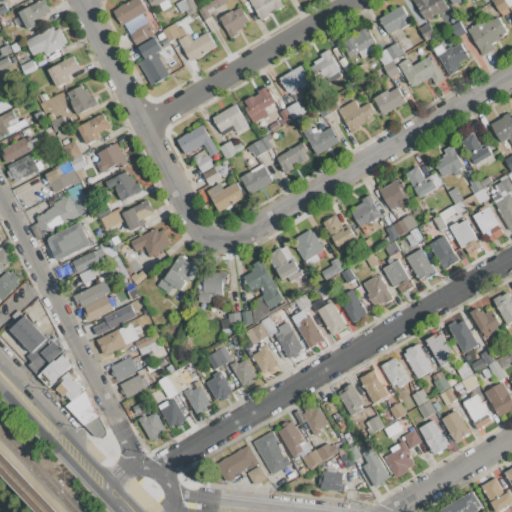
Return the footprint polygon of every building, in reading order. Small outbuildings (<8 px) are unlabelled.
[(19,12),(43,0),(45,0),(51,12),(38,18),(41,23),(28,30),(19,12)] [(122,25),(113,10),(130,0),(141,0),(147,10),(142,13),(147,22),(129,33),(124,24),(122,25)] [(153,7),(148,0),(167,0),(172,6),(163,11),(159,4),(153,7)] [(174,4),(181,0),(193,0),(198,8),(188,14),(186,10),(180,14),(174,4)] [(204,21),(197,10),(213,0),(215,0),(218,4),(207,10),(211,17),(204,21)] [(249,0),(282,0),(280,1),(283,6),(275,11),(274,10),(268,13),(270,15),(261,20),(249,0)] [(414,2),(417,0),(443,0),(449,9),(438,16),(436,12),(424,20),(414,2)] [(493,0),(504,0),(509,7),(499,13),(492,1),(493,0)] [(0,6),(5,4),(8,11),(0,14),(0,6)] [(379,18),(401,5),(411,23),(400,29),(399,27),(388,33),(379,18)] [(218,18),(233,10),(234,12),(241,7),(249,21),(244,24),(245,27),(238,31),(239,34),(230,39),(218,18)] [(468,29),(479,22),(481,25),(497,16),(507,34),(492,43),(495,48),(483,55),(479,48),(478,49),(470,36),(471,35),(468,29)] [(459,21),(466,33),(458,38),(451,26),(459,21)] [(147,22),(154,34),(136,45),(129,33),(147,22)] [(419,29),(428,23),(436,35),(426,40),(419,29)] [(162,31),(174,24),(180,35),(168,42),(162,31)] [(344,40),(366,27),(375,42),(349,58),(343,49),(348,46),(344,40)] [(26,41),(52,28),(54,31),(60,28),(68,44),(46,55),(43,50),(33,55),(26,41)] [(179,40),(187,35),(191,41),(208,31),(217,47),(191,61),(179,40)] [(137,47),(156,36),(163,49),(156,53),(168,74),(151,84),(138,62),(143,58),(137,47)] [(433,48),(441,43),(445,49),(459,41),(468,56),(459,62),(461,65),(456,67),(458,70),(449,76),(433,48)] [(386,49),(396,42),(403,53),(392,59),(386,49)] [(0,50),(0,47),(8,43),(12,52),(3,56),(0,50)] [(392,59),(383,65),(376,54),(386,49),(392,59)] [(311,67),(315,65),(313,62),(322,57),(320,54),(328,50),(340,70),(339,71),(341,75),(330,82),(326,76),(322,78),(321,76),(317,78),(311,67)] [(0,59),(7,56),(11,64),(0,69),(0,59)] [(49,69),(75,56),(81,69),(65,77),(67,82),(58,87),(49,69)] [(398,64),(408,58),(412,65),(428,56),(430,60),(432,58),(444,78),(435,84),(430,76),(412,87),(398,64)] [(392,59),(400,72),(389,79),(381,66),(383,65),(392,59)] [(21,66),(32,60),(37,69),(25,74),(21,66)] [(359,66),(364,63),(369,71),(364,74),(359,66)] [(280,78),(301,65),(310,79),(288,92),(280,78)] [(354,68),(360,78),(352,83),(345,73),(354,68)] [(67,92),(82,84),(85,90),(87,89),(91,97),(94,95),(98,104),(77,115),(70,102),(72,101),(67,92)] [(243,109),(248,106),(245,100),(253,95),(254,97),(260,93),(259,91),(266,87),(279,109),(267,116),(266,114),(251,123),(243,109)] [(374,98),(388,90),(389,92),(397,87),(405,101),(384,114),(374,98)] [(39,95),(45,92),(49,99),(42,102),(39,95)] [(0,94),(3,100),(8,97),(12,106),(0,112),(0,94)] [(337,110),(354,99),(359,108),(368,102),(374,111),(371,113),(374,119),(367,124),(365,121),(359,125),(361,128),(351,134),(337,110)] [(293,119),(286,108),(296,102),(300,107),(302,106),(305,111),(293,119)] [(213,117),(236,104),(248,125),(236,132),(234,128),(223,135),(213,117)] [(286,108),(293,119),(282,125),(279,121),(283,118),(279,112),(286,108)] [(0,116),(13,110),(19,121),(25,118),(29,125),(0,139),(0,116)] [(490,124),(510,112),(511,115),(511,122),(511,123),(511,124),(511,144),(508,138),(501,143),(490,124)] [(77,127),(104,113),(110,126),(94,134),(96,140),(86,145),(77,127)] [(51,122),(62,116),(67,125),(55,131),(51,122)] [(268,126),(277,121),(281,126),(272,132),(268,126)] [(177,139),(201,124),(218,152),(211,157),(203,144),(186,154),(177,139)] [(299,130),(309,124),(312,129),(315,127),(319,134),(330,127),(339,141),(315,156),(299,130)] [(266,151),(259,140),(270,133),(273,138),(268,141),(272,147),(266,151)] [(461,140),(472,133),(482,149),(487,146),(492,154),(476,164),(461,140)] [(3,148),(25,137),(28,142),(37,137),(41,145),(6,163),(2,156),(6,154),(3,148)] [(246,147),(259,140),(266,151),(256,157),(253,152),(250,153),(246,147)] [(65,146),(75,141),(81,154),(71,159),(65,146)] [(221,146),(230,141),(233,147),(240,143),(243,149),(227,158),(221,146)] [(98,153),(118,142),(129,163),(118,168),(116,165),(101,172),(96,163),(101,161),(98,153)] [(277,157),(302,142),(307,151),(305,152),(309,159),(299,165),(297,162),(292,165),(293,167),(286,172),(277,157)] [(436,163),(443,159),(442,156),(446,153),(444,149),(450,145),(463,167),(445,178),(436,163)] [(192,157),(203,150),(213,166),(202,173),(192,157)] [(9,166),(31,154),(35,163),(40,161),(43,167),(16,181),(14,177),(11,179),(7,171),(11,169),(9,166)] [(81,154),(87,165),(77,170),(71,159),(81,154)] [(511,154),(511,169),(509,171),(503,160),(511,154)] [(240,177),(262,164),(273,181),(250,195),(240,177)] [(213,166),(222,181),(217,184),(215,182),(209,185),(202,173),(213,166)] [(406,173),(418,166),(427,182),(432,179),(437,188),(420,198),(406,173)] [(46,174),(57,169),(61,176),(73,169),(80,183),(73,186),(73,184),(55,193),(46,174)] [(111,180),(126,172),(128,177),(131,175),(135,184),(139,182),(143,190),(121,201),(111,180)] [(500,182),(508,177),(511,183),(511,190),(507,194),(500,182)] [(378,191),(399,178),(404,187),(400,189),(409,204),(400,209),(397,204),(389,209),(378,191)] [(212,198),(237,183),(245,196),(219,211),(212,198)] [(462,200),(455,204),(448,192),(456,187),(462,197),(460,198),(462,200)] [(492,196),(499,192),(503,198),(509,194),(511,198),(511,228),(510,230),(499,213),(501,212),(492,196)] [(467,210),(462,200),(473,193),(479,203),(467,210)] [(36,218),(47,212),(46,210),(54,206),(53,203),(70,194),(80,215),(44,234),(36,218)] [(354,207),(362,202),(361,200),(369,195),(381,215),(365,225),(354,207)] [(76,204),(88,198),(95,210),(82,217),(76,204)] [(122,213),(149,200),(155,213),(138,222),(140,226),(131,231),(122,213)] [(456,213),(452,206),(455,204),(462,200),(467,210),(458,215),(456,213)] [(442,221),(438,213),(451,205),(452,206),(456,213),(442,221)] [(472,216),(487,206),(499,225),(491,230),(493,234),(488,237),(486,233),(484,235),(472,216)] [(446,227),(440,231),(431,217),(438,213),(442,221),(446,227)] [(408,231),(402,220),(411,214),(417,225),(408,231)] [(323,222),(335,215),(345,231),(351,226),(356,235),(337,246),(323,222)] [(400,236),(393,225),(402,220),(408,231),(400,236)] [(449,226),(456,221),(458,224),(465,220),(477,239),(462,248),(449,226)] [(47,238),(80,222),(91,244),(58,260),(47,238)] [(393,225),(400,236),(393,240),(389,242),(386,237),(389,235),(386,229),(393,225)] [(130,241),(156,228),(158,232),(164,229),(172,245),(151,256),(145,245),(135,250),(130,241)] [(416,243),(410,232),(416,228),(423,239),(416,243)] [(294,243),(314,231),(325,249),(317,254),(320,259),(308,266),(294,243)] [(430,245),(444,236),(459,261),(443,271),(439,263),(440,262),(437,257),(434,258),(430,251),(433,250),(430,245)] [(393,240),(400,251),(390,257),(383,246),(389,242),(393,240)] [(267,254),(280,246),(281,248),(286,245),(293,256),(288,259),(289,262),(287,263),(289,264),(296,260),(301,268),(300,269),(303,274),(290,282),(287,278),(282,281),(267,254)] [(406,257),(422,248),(437,273),(428,279),(426,275),(419,279),(406,257)] [(0,252),(4,249),(9,254),(7,257),(12,262),(0,273),(0,252)] [(70,263),(95,251),(100,262),(76,274),(70,263)] [(366,258),(373,254),(379,264),(372,268),(366,258)] [(181,255),(192,263),(181,279),(186,282),(181,290),(174,285),(169,293),(157,285),(162,277),(165,278),(181,255)] [(344,269),(326,280),(321,272),(333,265),(331,261),(337,258),(344,269)] [(243,277),(252,271),(251,269),(254,267),(252,264),(260,259),(285,300),(269,309),(261,296),(264,295),(259,287),(252,291),(243,277)] [(383,268),(398,259),(410,279),(409,279),(411,283),(413,281),(415,285),(401,294),(397,287),(394,288),(383,268)] [(341,273),(349,268),(356,278),(347,283),(341,273)] [(79,274),(91,269),(95,278),(84,284),(79,274)] [(0,299),(0,278),(8,271),(10,274),(13,271),(20,278),(17,281),(20,284),(1,301),(0,299)] [(228,272),(228,284),(223,284),(222,299),(210,299),(210,301),(199,301),(199,292),(203,292),(204,272),(219,272),(219,271),(225,271),(224,272),(228,272)] [(364,284),(375,277),(376,278),(381,276),(394,298),(385,304),(384,302),(374,307),(367,295),(370,293),(364,284)] [(74,296),(106,280),(111,291),(105,294),(106,296),(85,307),(83,308),(80,302),(78,304),(74,296)] [(323,297),(317,287),(327,281),(333,292),(323,297)] [(339,298),(354,289),(368,314),(354,322),(339,298)] [(493,300),(499,296),(500,297),(508,292),(511,298),(511,321),(508,324),(493,300)] [(303,311),(301,312),(294,301),(304,295),(311,306),(303,311)] [(106,296),(113,310),(89,322),(84,313),(87,311),(85,307),(106,296)] [(314,303),(323,297),(327,304),(332,301),(347,326),(333,335),(314,303)] [(104,317),(130,304),(136,316),(97,336),(93,328),(106,321),(104,317)] [(469,313),(478,307),(481,311),(482,310),(484,313),(491,309),(502,326),(483,337),(469,313)] [(241,312),(251,310),(253,322),(243,324),(241,312)] [(298,327),(301,324),(295,315),(301,312),(303,311),(307,318),(311,315),(325,338),(310,347),(298,327)] [(228,315),(240,313),(242,325),(230,327),(228,315)] [(12,328),(25,316),(47,340),(34,352),(12,328)] [(268,336),(260,323),(269,317),(277,331),(268,336)] [(447,326),(456,321),(458,324),(464,320),(478,344),(463,353),(447,326)] [(275,335),(280,332),(277,328),(287,322),(303,348),(297,351),(299,354),(293,358),(292,355),(289,357),(275,335)] [(245,332),(260,323),(268,336),(253,345),(245,332)] [(97,340),(127,324),(128,325),(131,324),(138,339),(104,356),(97,340)] [(135,342),(156,331),(164,346),(157,349),(158,351),(153,354),(151,351),(142,356),(135,342)] [(425,339),(433,334),(435,338),(438,336),(439,335),(440,334),(442,334),(444,335),(444,338),(452,352),(453,352),(455,352),(457,352),(458,355),(459,356),(457,357),(441,367),(425,339)] [(47,340),(49,338),(53,341),(54,340),(64,351),(55,360),(38,375),(28,364),(31,361),(28,357),(34,352),(47,340)] [(252,355),(259,351),(257,348),(266,343),(278,362),(262,372),(252,355)] [(403,354),(406,352),(405,350),(412,347),(412,348),(419,344),(433,369),(418,378),(403,354)] [(224,364),(216,350),(224,346),(232,359),(224,364)] [(488,365),(494,361),(488,350),(481,354),(488,365)] [(214,353),(222,366),(215,370),(207,357),(214,353)] [(55,360),(57,362),(63,356),(72,366),(49,387),(38,375),(55,360)] [(111,367),(131,357),(138,371),(118,381),(111,367)] [(381,366),(396,357),(410,380),(398,387),(396,384),(393,386),(381,366)] [(230,365),(237,361),(238,364),(247,358),(258,377),(242,386),(230,365)] [(470,364),(481,358),(486,366),(475,372),(470,364)] [(488,365),(494,361),(496,360),(506,377),(498,382),(488,365)] [(455,367),(466,361),(473,374),(466,378),(463,380),(455,367)] [(188,386),(179,369),(157,380),(167,398),(188,386)] [(359,379),(375,370),(390,394),(374,403),(359,379)] [(220,371),(233,393),(217,402),(206,383),(214,378),(212,375),(220,371)] [(85,389),(73,400),(67,394),(63,397),(53,387),(69,372),(71,375),(74,372),(79,377),(76,379),(85,389)] [(466,378),(473,374),(480,384),(472,389),(466,378)] [(120,384),(139,375),(146,389),(127,399),(120,384)] [(433,382),(443,376),(450,386),(440,392),(433,382)] [(453,386),(460,382),(463,387),(456,391),(453,386)] [(485,392),(502,382),(511,398),(511,408),(500,416),(485,392)] [(185,392),(198,384),(209,404),(205,406),(207,410),(198,416),(185,392)] [(341,395),(354,387),(364,403),(350,411),(341,395)] [(440,395),(451,388),(457,399),(446,405),(440,395)] [(411,395),(422,389),(429,400),(418,406),(411,395)] [(67,406),(86,391),(99,416),(106,430),(106,436),(103,438),(97,437),(84,424),(67,406)] [(462,403),(478,393),(492,417),(476,427),(462,403)] [(160,410),(169,405),(167,402),(174,398),(187,420),(181,423),(182,425),(178,428),(176,424),(170,427),(160,410)] [(137,414),(132,407),(144,400),(148,408),(137,414)] [(389,408),(399,401),(407,413),(396,420),(389,408)] [(418,408),(429,401),(436,412),(425,419),(418,408)] [(302,415),(317,406),(327,424),(320,429),(321,431),(315,435),(302,415)] [(441,419),(456,410),(469,432),(454,441),(441,419)] [(138,419),(145,415),(147,418),(156,413),(166,430),(161,434),(162,437),(154,442),(152,438),(150,440),(138,419)] [(366,422),(378,415),(385,426),(373,433),(366,422)] [(278,431),(284,427),(282,424),(287,421),(288,423),(292,421),(311,452),(302,458),(301,455),(294,459),(278,431)] [(384,429),(397,421),(402,430),(389,438),(384,429)] [(418,429),(432,421),(442,436),(444,435),(450,444),(434,454),(418,429)] [(403,436),(414,429),(421,441),(410,448),(403,436)] [(253,442),(272,431),(277,439),(274,440),(284,457),(286,455),(291,464),(273,475),(253,442)] [(385,458),(393,453),(390,449),(403,441),(410,452),(408,453),(414,464),(395,475),(385,458)] [(316,449),(328,442),(330,446),(333,444),(339,453),(323,462),(316,449)] [(216,464),(247,445),(259,464),(250,469),(249,466),(234,475),(236,479),(228,484),(216,464)] [(362,453),(372,447),(390,477),(384,480),(386,483),(381,486),(380,485),(375,488),(362,466),(368,463),(362,453)] [(302,458),(311,452),(315,450),(322,461),(309,469),(302,458)] [(347,468),(340,457),(348,453),(354,464),(347,468)] [(247,473),(259,465),(267,477),(255,485),(247,473)] [(281,472),(291,466),(298,477),(287,484),(281,472)] [(321,488),(322,484),(318,484),(319,477),(322,478),(323,472),(343,474),(342,483),(345,484),(345,491),(321,488)] [(497,511),(481,486),(495,477),(504,493),(510,490),(511,493),(511,503),(497,511)] [(442,511),(441,510),(473,491),(479,501),(475,503),(479,510),(475,511),(442,511)]
